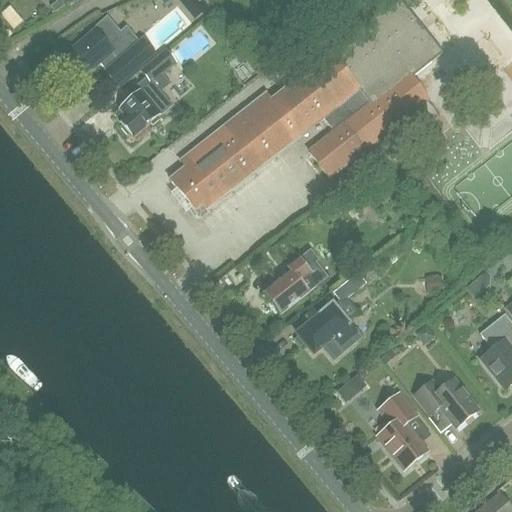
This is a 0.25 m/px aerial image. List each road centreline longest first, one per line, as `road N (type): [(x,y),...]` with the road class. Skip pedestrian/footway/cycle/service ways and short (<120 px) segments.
road 1 (tertiary): [(356,511),(0,90)]
road 2 (residential): [(412,511),(511,435)]
